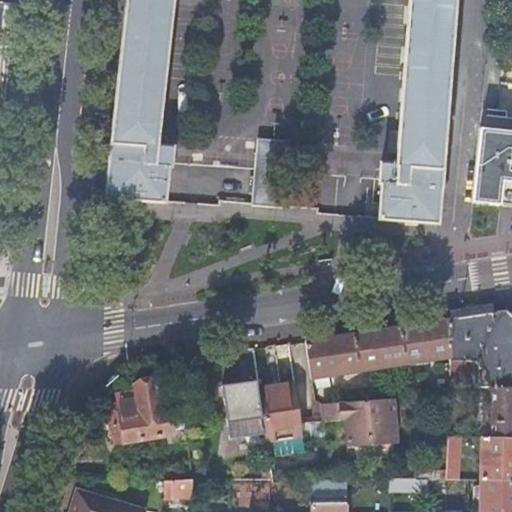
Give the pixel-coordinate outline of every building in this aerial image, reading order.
[(127,0),(106,199),(135,201),(165,203),(169,168),(171,168),(171,163),(172,153),(172,148),(157,147),(161,103),(162,104),(164,92),(163,91),(165,63),(167,63),(168,51),(167,51),(170,23),(171,23),(172,11),(171,10),(172,0),(127,0)] [(410,0),(406,62),(400,129),(399,129),(398,141),(399,142),(398,165),(381,163),(381,169),(380,179),(380,184),(382,185),(379,220),(408,222),(437,225),(440,189),(441,189),(443,169),(442,169),(447,97),(455,9),(455,0),(410,0)] [(511,131),(480,128),(474,189),(484,190),(483,203),(501,205),(508,206),(511,205),(511,131)] [(256,155),(256,159),(255,170),(252,205),(286,208),(289,172),(290,162),(290,157),(289,157),(290,140),(259,138),(257,155),(256,155)] [(172,153),(171,163),(255,170),(256,159),(172,153)] [(289,172),(380,179),(381,169),(290,162),(289,172)] [(474,189),(472,202),(483,203),(484,190),(474,189)] [(450,311),(451,319),(483,314),(482,306),(450,311)] [(483,314),(451,319),(450,359),(450,361),(478,362),(478,388),(483,388),(511,388),(511,315),(507,310),(483,314)] [(451,319),(305,341),(311,381),(450,359),(451,319)] [(258,389),(256,380),(239,384),(222,387),(231,440),(266,435),(258,389)] [(109,407),(115,444),(172,435),(169,412),(161,413),(156,383),(145,385),(135,386),(136,393),(117,396),(119,406),(109,407)] [(266,435),(267,443),(302,438),(299,424),(294,384),(258,389),(266,435)] [(379,400),(392,399),(399,399),(398,386),(378,387),(379,400)] [(511,388),(483,388),(483,437),(511,437),(511,388)] [(343,421),(345,441),(396,437),(392,399),(379,400),(320,405),(322,423),(325,422),(343,421)] [(322,423),(299,424),(302,438),(325,437),(325,422),(322,423)] [(460,437),(446,437),(445,458),(444,479),(458,480),(460,437)] [(511,437),(483,437),(480,437),(480,480),(482,480),(511,480),(511,437)] [(302,438),(267,443),(271,457),(303,453),(302,438)] [(428,479),(414,480),(415,489),(428,488),(428,479)] [(193,497),(193,481),(193,480),(163,481),(164,498),(193,497)] [(347,511),(347,480),(321,480),(310,480),(310,511),(347,511)] [(511,511),(511,480),(482,480),(481,511),(511,511)] [(101,511),(101,498),(76,491),(69,511),(101,511)] [(144,511),(145,511),(101,498),(101,511),(144,511)]
